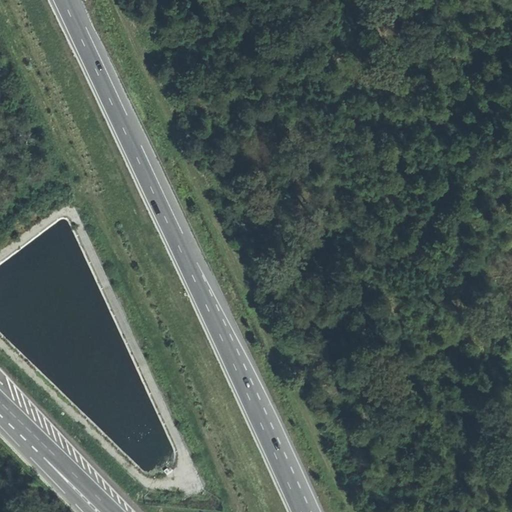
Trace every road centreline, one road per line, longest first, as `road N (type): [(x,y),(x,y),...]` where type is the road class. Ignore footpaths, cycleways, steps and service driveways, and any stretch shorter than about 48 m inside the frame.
road 1 (track): [(352,511),(112,0)]
road 2 (motorway): [(301,511),(63,0)]
road 3 (motorway): [(0,401),(113,511)]
road 4 (motorway): [(0,402),(92,511)]
